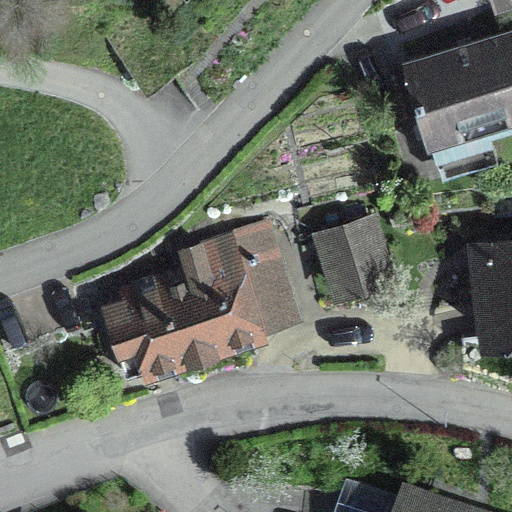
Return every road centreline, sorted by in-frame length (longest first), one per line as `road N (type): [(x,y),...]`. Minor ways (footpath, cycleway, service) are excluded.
road 1 (residential): [(0,276),(79,247),(147,208),(350,0)]
road 2 (residential): [(511,419),(322,396),(135,427)]
road 3 (residential): [(135,427),(0,476)]
